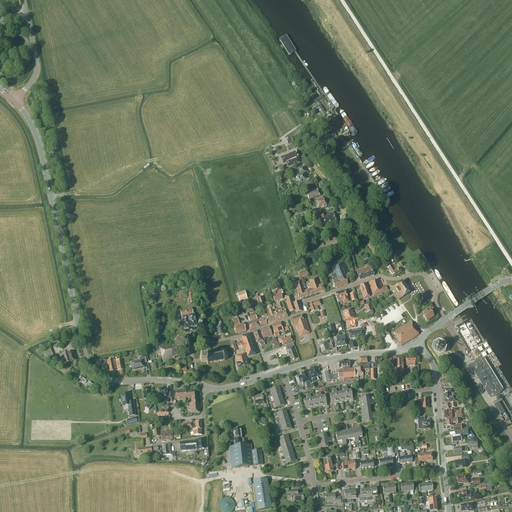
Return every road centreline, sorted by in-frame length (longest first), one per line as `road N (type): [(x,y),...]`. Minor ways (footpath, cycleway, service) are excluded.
road 1 (tertiary): [(199,385),(112,381),(88,364),(40,148),(14,100)]
road 2 (unclassified): [(511,263),(341,0)]
road 3 (residential): [(305,312),(305,300),(377,276),(418,273),(445,319)]
road 4 (residential): [(305,312),(189,348),(199,385)]
road 5 (residential): [(313,486),(443,470)]
road 6 (unclassified): [(443,470),(436,379),(418,344)]
